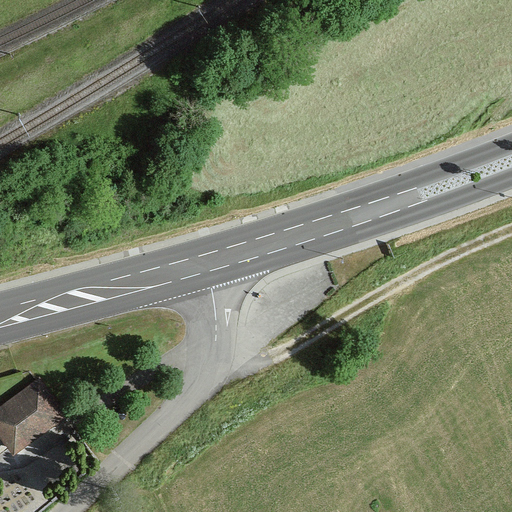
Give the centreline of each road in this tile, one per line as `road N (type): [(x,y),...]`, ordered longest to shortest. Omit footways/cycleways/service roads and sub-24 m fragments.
road 1 (track): [(212,355),(238,364),(272,356),(511,229)]
road 2 (primary): [(511,161),(206,263)]
road 3 (unclassified): [(206,263),(217,326),(205,370),(66,511)]
road 4 (primary): [(206,263),(0,320)]
